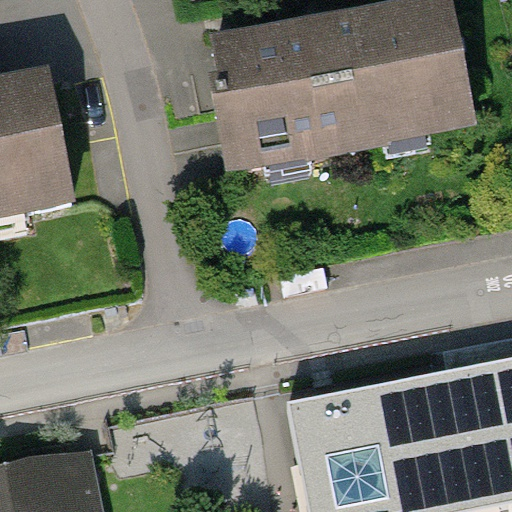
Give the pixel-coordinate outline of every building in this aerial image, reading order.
[(256,8),(254,0),(185,0),(190,21),(256,8)] [(467,8),(195,61),(219,182),(491,129),(467,8)] [(44,79),(0,87),(0,242),(73,228),(44,79)] [(511,511),(511,372),(286,417),(305,511),(511,511)] [(285,388),(286,402),(364,397),(363,383),(285,388)] [(95,511),(86,462),(0,479),(0,511),(95,511)]
